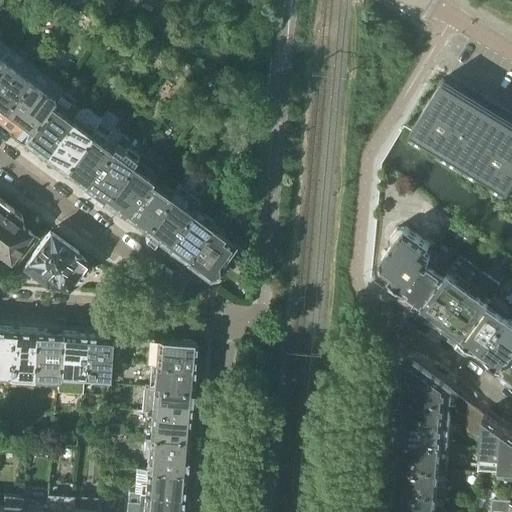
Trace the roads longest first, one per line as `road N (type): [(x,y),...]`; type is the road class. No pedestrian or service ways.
road 1 (residential): [(0,304),(156,315),(163,299),(158,279),(0,159)]
road 2 (residential): [(372,511),(386,356),(399,329),(511,410)]
road 3 (residential): [(212,511),(230,328),(247,326)]
